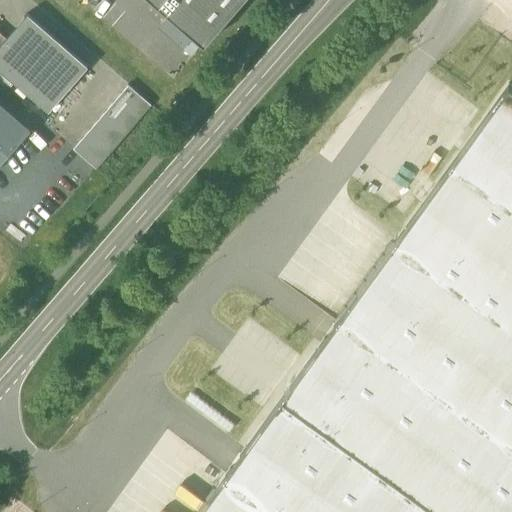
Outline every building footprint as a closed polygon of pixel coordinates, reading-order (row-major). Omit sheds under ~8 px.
[(152,0),(203,44),(241,0),(152,0)] [(27,14),(6,38),(0,44),(0,69),(48,111),(87,66),(27,14)] [(146,32),(133,46),(170,78),(183,64),(146,32)] [(511,511),(511,86),(508,84),(198,511),(511,511)] [(128,85),(73,149),(95,168),(150,105),(128,85)] [(0,162),(30,128),(0,101),(0,162)]
